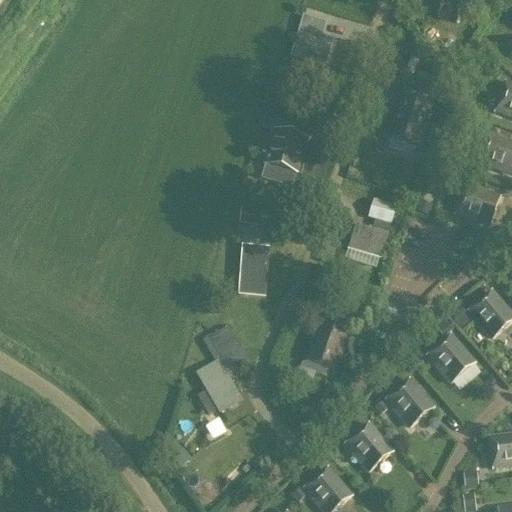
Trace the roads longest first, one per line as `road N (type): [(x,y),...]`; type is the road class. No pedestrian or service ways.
road 1 (unknown): [(393,0),(330,205),(259,386),(270,421),(298,462)]
road 2 (unclassified): [(158,511),(65,407),(0,365)]
